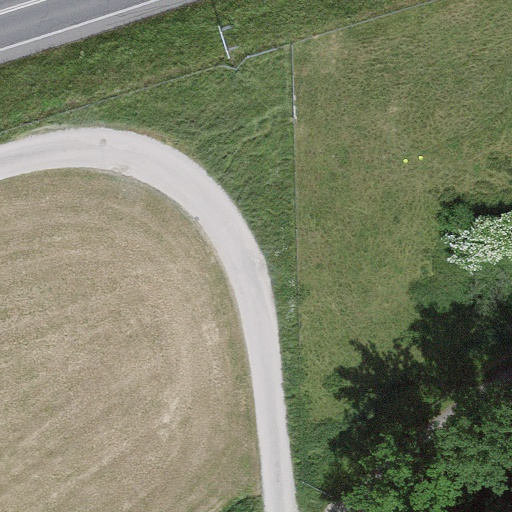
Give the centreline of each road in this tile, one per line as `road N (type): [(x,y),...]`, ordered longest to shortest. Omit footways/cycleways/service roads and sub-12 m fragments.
road 1 (track): [(0,170),(98,155),(177,180),(243,275),(269,511)]
road 2 (track): [(511,386),(394,456),(346,511)]
